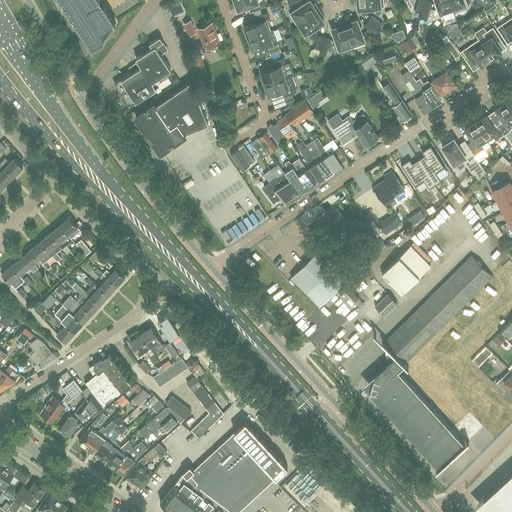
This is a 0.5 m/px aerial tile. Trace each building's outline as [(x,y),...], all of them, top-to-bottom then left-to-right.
[(101,0),(60,0),(92,49),(101,43),(116,23),(101,0)] [(258,2),(257,0),(234,0),(238,10),(252,5),(254,11),(266,7),(264,0),(258,2)] [(297,24),(319,10),(314,3),(312,5),(310,0),(292,12),(299,23),(297,24)] [(383,0),(355,0),(356,5),(358,5),(359,10),(384,7),(383,0)] [(420,18),(425,0),(424,0),(418,0),(415,12),(421,14),(420,18)] [(432,2),(425,0),(420,18),(427,20),(432,2)] [(454,13),(449,0),(435,0),(441,15),(453,11),(454,13)] [(449,0),(454,13),(466,8),(463,0),(449,0)] [(175,3),(167,6),(172,17),(179,15),(175,3)] [(271,14),(283,12),(281,4),(270,6),(271,14)] [(323,17),(319,10),(297,24),(304,35),(324,22),(321,18),(323,17)] [(255,17),(257,23),(244,27),(248,39),(268,31),(265,21),(270,19),(267,12),(255,17)] [(367,21),(381,30),(379,29),(383,24),(371,16),(367,21)] [(511,17),(497,28),(504,38),(509,35),(511,39),(511,17)] [(351,19),(344,22),(353,49),(354,49),(352,45),(364,40),(357,20),(352,22),(351,19)] [(189,35),(195,33),(190,21),(184,23),(189,35)] [(378,36),(381,30),(367,21),(364,26),(378,36)] [(341,54),(353,49),(344,22),(336,25),(337,27),(332,29),(341,54)] [(206,49),(220,43),(212,23),(198,29),(206,49)] [(496,43),(501,40),(493,27),(483,34),(485,38),(480,41),(479,39),(479,40),(492,59),(494,58),(495,59),(501,55),(500,54),(502,52),(496,43)] [(274,29),(268,31),(248,39),(253,50),(265,45),(268,51),(280,47),(274,29)] [(319,55),(325,37),(318,35),(314,48),(320,50),(319,55)] [(406,44),(411,51),(424,41),(418,35),(406,44)] [(134,66),(133,66),(132,71),(133,72),(132,73),(132,72),(114,84),(129,107),(157,89),(153,82),(171,70),(157,48),(159,47),(158,45),(163,41),(160,37),(150,43),(152,48),(136,58),(138,62),(134,65),(134,66)] [(331,38),(325,37),(319,55),(325,56),(331,38)] [(475,57),(479,63),(481,66),(483,65),(484,66),(490,62),(489,61),(492,59),(479,40),(463,50),(470,60),(475,57)] [(381,54),(384,65),(398,60),(394,50),(381,54)] [(196,71),(207,67),(202,54),(191,58),(196,71)] [(439,65),(433,55),(428,59),(430,62),(448,89),(451,87),(453,88),(455,86),(455,85),(456,84),(443,64),(441,63),(439,65)] [(274,68),(271,69),(261,72),(265,84),(292,74),(287,75),(283,65),(286,64),(284,57),(271,62),(274,68)] [(428,59),(424,61),(435,78),(431,80),(440,95),(442,94),(443,94),(445,93),(445,91),(448,89),(430,62),(428,59)] [(410,71),(413,75),(422,69),(419,65),(410,71)] [(413,75),(410,71),(410,70),(402,75),(406,82),(410,80),(416,88),(411,91),(415,98),(416,98),(424,111),(433,105),(416,80),(413,75)] [(269,95),(279,91),(282,90),(284,96),(296,92),(294,86),(296,85),(292,74),(265,84),(269,95)] [(416,80),(433,105),(441,100),(429,82),(428,82),(427,81),(424,83),(420,78),(416,80)] [(378,79),(374,81),(380,91),(385,88),(378,79)] [(154,104),(146,110),(136,117),(148,135),(147,135),(151,142),(152,141),(161,153),(186,135),(185,134),(209,124),(191,81),(155,106),(154,104)] [(404,119),(405,120),(408,118),(408,117),(411,114),(389,82),(385,84),(390,91),(397,103),(393,106),(402,120),(404,119)] [(314,112),(307,101),(293,109),(301,121),(314,112)] [(498,124),(505,134),(510,131),(510,130),(511,128),(511,111),(506,102),(502,105),(501,103),(495,107),(496,108),(495,109),(503,121),(498,124)] [(301,121),(293,109),(288,113),(287,118),(293,126),(301,121)] [(350,116),(333,127),(341,139),(350,132),(354,137),(358,134),(365,145),(372,141),(374,142),(377,139),(377,137),(378,136),(373,128),(374,126),(371,125),(364,114),(353,121),(350,116)] [(479,120),(475,122),(488,141),(487,139),(492,135),(496,140),(505,134),(498,124),(493,127),(485,115),(484,116),(483,114),(478,118),(479,120)] [(287,118),(285,117),(277,122),(278,123),(284,132),(287,138),(296,132),(293,126),(287,118)] [(473,141),(468,144),(476,156),(485,150),(482,145),(488,141),(475,122),(465,129),(473,141)] [(284,132),(278,123),(270,129),(276,137),(284,132)] [(278,148),(266,132),(259,137),(271,153),(278,148)] [(259,138),(252,143),(263,158),(270,153),(259,138)] [(318,138),(314,141),(334,171),(343,165),(333,152),(329,154),(318,138)] [(486,172),(476,157),(474,158),(465,145),(460,148),(454,138),(453,139),(452,138),(446,142),(447,143),(442,146),(449,157),(447,158),(451,164),(453,163),(454,165),(462,159),(473,173),(474,172),(479,179),(486,172)] [(307,147),(326,176),(334,171),(314,141),(306,146),(307,147)] [(419,160),(435,185),(441,181),(436,173),(445,167),(431,146),(422,151),(425,156),(419,160)] [(318,182),(326,176),(307,147),(301,151),(311,166),(309,167),(318,182)] [(239,149),(230,154),(242,171),(250,165),(239,149)] [(510,163),(503,155),(499,158),(505,164),(510,163)] [(5,158),(1,162),(5,167),(14,175),(23,166),(14,157),(10,162),(5,158)] [(301,193),(309,188),(295,168),(289,159),(285,162),(289,169),(284,172),(286,174),(291,180),(301,193)] [(429,189),(435,185),(419,160),(412,164),(410,159),(401,165),(415,187),(424,181),(429,189)] [(0,179),(5,184),(14,175),(5,167),(1,162),(0,161),(0,179)] [(300,165),(295,168),(309,188),(316,183),(307,169),(304,171),(300,165)] [(374,188),(386,206),(395,200),(392,196),(403,189),(404,190),(404,189),(392,171),(385,176),(387,180),(375,188),(374,188)] [(277,176),(277,177),(293,198),(301,193),(291,180),(286,174),(284,172),(277,176)] [(266,193),(274,204),(281,198),(285,204),(293,198),(277,177),(269,183),(273,188),(266,193)] [(497,200),(511,192),(511,186),(509,181),(492,190),(497,200)] [(503,210),(511,205),(511,192),(497,200),(503,210)] [(451,214),(460,208),(454,199),(446,205),(451,214)] [(474,205),(478,212),(482,209),(478,202),(474,205)] [(508,220),(511,217),(511,205),(503,210),(508,220)] [(314,224),(322,237),(326,241),(349,227),(338,208),(314,224)] [(487,215),(482,209),(478,212),(482,218),(487,215)] [(401,224),(394,213),(378,224),(385,234),(401,224)] [(69,217),(60,225),(72,239),(81,231),(69,217)] [(434,220),(426,227),(433,234),(441,227),(434,220)] [(494,221),(490,224),(494,230),(498,227),(494,221)] [(66,244),(72,239),(60,225),(50,233),(62,248),(67,253),(70,257),(74,255),(70,251),(71,250),(66,244)] [(503,234),(498,227),(494,230),(498,237),(503,234)] [(50,233),(40,241),(57,261),(61,258),(56,252),(62,248),(50,233)] [(454,233),(442,244),(450,252),(462,241),(454,233)] [(48,269),(51,266),(46,260),(48,259),(44,254),(48,251),(57,261),(40,241),(30,249),(39,259),(39,258),(43,263),(48,269)] [(323,252),(320,249),(291,278),(319,306),(355,271),(330,245),(323,252)] [(402,294),(431,265),(411,245),(382,274),(402,294)] [(86,246),(81,250),(85,255),(91,251),(86,246)] [(29,267),(33,271),(38,277),(42,274),(37,268),(38,267),(34,262),(39,259),(30,249),(21,257),(29,267)] [(99,249),(89,257),(93,262),(103,253),(99,249)] [(437,253),(442,262),(446,259),(441,251),(437,253)] [(497,256),(501,266),(508,262),(504,253),(497,256)] [(104,254),(99,258),(109,269),(113,265),(104,254)] [(408,368),(408,367),(405,364),(493,276),(472,255),(384,342),(382,341),(382,342),(397,357),(405,365),(408,368)] [(29,267),(21,257),(11,265),(19,275),(29,267)] [(24,280),(23,279),(19,275),(11,265),(1,273),(10,283),(10,282),(15,288),(24,280)] [(107,271),(104,274),(116,286),(126,275),(121,272),(116,268),(110,274),(107,271)] [(104,281),(99,286),(108,295),(116,286),(104,274),(98,269),(94,273),(104,281)] [(24,280),(28,285),(32,282),(27,276),(23,279),(24,280)] [(91,286),(86,291),(100,304),(108,295),(99,286),(94,282),(88,277),(87,279),(85,281),(91,286)] [(100,304),(86,291),(80,286),(72,279),(68,283),(77,290),(82,295),(78,301),(77,301),(91,313),(100,304)] [(375,284),(382,291),(388,286),(381,279),(375,284)] [(354,309),(364,300),(349,284),(339,293),(354,309)] [(22,288),(18,292),(23,297),(27,294),(22,288)] [(54,293),(47,302),(58,311),(65,302),(54,293)] [(336,294),(328,302),(335,310),(343,302),(336,294)] [(376,307),(384,315),(397,303),(389,294),(376,307)] [(74,314),(83,323),(91,313),(77,301),(78,301),(72,296),(69,299),(74,304),(73,305),(78,309),(74,314)] [(34,309),(39,314),(45,308),(47,307),(42,302),(34,309)] [(55,314),(56,315),(75,332),(83,323),(74,314),(63,305),(55,314)] [(326,307),(322,310),(329,318),(332,314),(326,307)] [(339,314),(347,320),(353,313),(346,307),(339,314)] [(6,327),(12,319),(6,315),(1,323),(6,327)] [(61,328),(57,333),(66,342),(75,332),(56,315),(54,318),(55,320),(54,321),(61,328)] [(355,315),(347,320),(354,332),(362,327),(355,315)] [(168,316),(158,322),(170,340),(180,334),(189,349),(197,344),(184,325),(177,330),(168,316)] [(141,334),(150,347),(155,343),(157,346),(162,342),(152,327),(141,334)] [(20,335),(28,340),(33,334),(25,328),(20,335)] [(499,349),(508,339),(501,333),(493,343),(499,349)] [(130,341),(141,357),(146,353),(144,350),(150,347),(141,334),(130,341)] [(37,364),(52,353),(43,342),(28,354),(37,364)] [(182,357),(178,352),(171,343),(166,346),(173,355),(177,361),(182,357)] [(329,344),(322,349),(326,353),(332,348),(329,344)] [(327,354),(330,358),(337,353),(333,349),(327,354)] [(485,353),(477,358),(481,364),(489,359),(485,353)] [(123,392),(123,391),(120,387),(129,380),(110,355),(92,366),(95,370),(92,372),(95,375),(85,382),(104,406),(123,392)] [(334,361),(341,369),(348,363),(340,355),(334,361)] [(184,371),(189,367),(182,357),(177,361),(184,371)] [(405,365),(397,357),(370,381),(376,389),(372,392),(439,466),(436,469),(437,470),(469,441),(468,440),(465,443),(398,370),(405,365)] [(194,372),(202,367),(196,360),(189,366),(194,372)] [(140,364),(147,373),(152,368),(144,361),(140,364)] [(184,371),(177,361),(173,364),(179,374),(184,371)] [(168,367),(175,377),(179,374),(173,364),(168,367)] [(0,389),(21,376),(23,374),(9,365),(5,371),(0,377),(0,389)] [(168,367),(163,370),(170,380),(175,377),(168,367)] [(170,380),(163,370),(158,373),(165,383),(170,380)] [(511,371),(510,370),(501,379),(501,378),(496,383),(504,391),(509,387),(511,389),(511,371)] [(158,373),(153,376),(160,386),(165,383),(158,373)] [(187,382),(190,387),(199,380),(195,376),(187,382)] [(67,394),(72,399),(83,391),(74,380),(63,388),(67,394)] [(190,387),(194,391),(202,385),(199,380),(190,387)] [(194,391),(197,395),(206,389),(202,385),(194,391)] [(143,389),(132,399),(138,406),(150,395),(143,389)] [(197,395),(200,400),(209,393),(206,389),(197,395)] [(91,392),(73,416),(69,413),(64,420),(64,422),(60,428),(64,431),(64,433),(66,435),(68,434),(69,435),(80,421),(85,425),(104,408),(91,392)] [(200,400),(204,404),(212,398),(209,393),(200,400)] [(125,408),(132,401),(126,394),(119,401),(125,408)] [(150,409),(152,407),(159,400),(155,395),(145,403),(150,409)] [(172,395),(166,403),(171,407),(177,399),(172,395)] [(49,420),(53,423),(69,401),(64,398),(61,402),(53,396),(49,401),(48,401),(45,405),(45,406),(40,413),(44,416),(43,417),(43,419),(47,421),(48,421),(49,420)] [(204,404),(207,408),(215,402),(213,399),(212,398),(204,404)] [(182,403),(177,399),(171,407),(176,411),(182,403)] [(157,412),(165,405),(160,400),(159,400),(152,407),(157,412)] [(210,413),(216,421),(224,413),(223,411),(215,402),(207,408),(210,413)] [(187,406),(182,403),(176,411),(181,414),(187,406)] [(192,410),(187,406),(181,414),(186,418),(192,410)] [(159,427),(172,415),(169,411),(165,407),(153,418),(146,424),(151,430),(152,432),(158,426),(159,427)] [(98,432),(94,429),(97,425),(100,427),(108,416),(102,412),(90,426),(90,427),(79,442),(87,447),(98,432)] [(210,413),(205,417),(212,425),(216,421),(210,413)] [(158,439),(178,421),(172,415),(159,427),(153,432),(158,439)] [(205,417),(201,422),(208,429),(212,425),(205,417)] [(104,426),(98,432),(87,447),(94,452),(105,437),(106,438),(108,437),(116,425),(111,421),(109,425),(108,424),(105,428),(104,426)] [(246,421),(209,455),(194,470),(191,467),(190,466),(183,472),(174,483),(160,501),(171,509),(172,508),(176,511),(240,511),(288,466),(284,463),(284,462),(278,455),(278,456),(275,452),(269,445),(268,445),(265,442),(266,442),(259,435),(256,432),(250,425),(249,425),(246,421)] [(201,422),(197,426),(203,433),(208,429),(201,422)] [(118,426),(116,425),(108,437),(106,438),(105,437),(94,452),(102,458),(114,441),(120,433),(122,434),(127,428),(121,423),(118,426)] [(199,438),(203,433),(197,426),(192,430),(199,438)] [(121,446),(109,463),(116,468),(127,454),(133,448),(132,446),(133,445),(128,440),(121,446)] [(114,441),(102,458),(109,463),(121,446),(114,441)] [(136,447),(142,455),(148,451),(142,443),(136,447)] [(167,452),(159,443),(153,448),(159,453),(161,457),(167,452)] [(140,455),(133,448),(127,454),(116,468),(124,474),(135,460),(140,455)] [(148,460),(150,461),(159,453),(153,448),(143,457),(148,460)] [(154,476),(161,482),(174,467),(167,461),(154,476)] [(145,467),(138,462),(127,476),(134,482),(145,467)] [(6,469),(0,464),(0,480),(6,486),(14,475),(24,483),(28,477),(10,464),(6,469)] [(145,467),(134,482),(142,488),(153,473),(145,467)] [(310,505),(330,487),(321,477),(326,472),(322,468),(316,474),(320,478),(309,488),(302,480),(294,488),(310,505)] [(511,511),(511,471),(479,501),(488,511),(511,511)] [(0,480),(0,494),(2,492),(12,499),(17,493),(6,486),(0,480)] [(34,505),(45,490),(35,482),(27,493),(22,489),(15,499),(23,505),(27,500),(34,505)] [(345,491),(340,495),(348,504),(353,500),(345,491)] [(50,511),(60,500),(52,494),(39,511),(40,511),(50,511)] [(62,511),(68,505),(60,500),(50,511),(62,511)]
